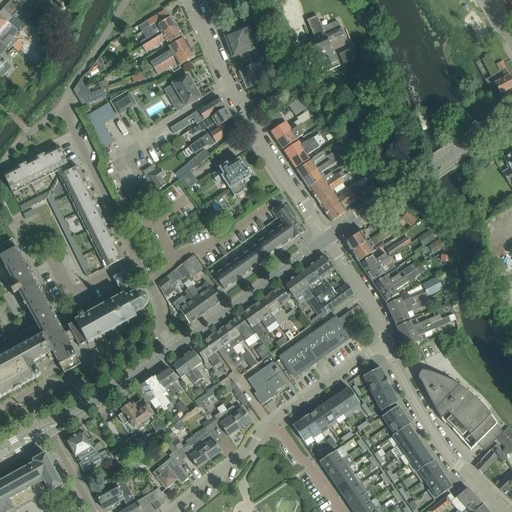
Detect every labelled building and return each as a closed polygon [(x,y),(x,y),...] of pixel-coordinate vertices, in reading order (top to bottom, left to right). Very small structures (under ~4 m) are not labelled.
[(19,33),(33,19),(26,13),(21,8),(13,0),(11,0),(0,11),(0,43),(8,50),(12,46),(17,51),(22,45),(14,37),(18,32),(19,33)] [(34,0),(13,0),(21,8),(26,13),(36,2),(34,0)] [(161,35),(176,26),(171,17),(169,18),(164,10),(146,21),(154,34),(145,40),(147,44),(142,47),(161,35)] [(337,21),(331,24),(322,28),(317,16),(307,21),(316,41),(309,44),(308,46),(312,53),(313,53),(314,53),(319,64),(318,64),(320,69),(325,67),(327,71),(339,66),(328,42),(344,35),(337,21)] [(277,61),(273,52),(261,22),(234,33),(224,36),(233,58),(256,49),(265,73),(277,61)] [(168,44),(174,41),(182,36),(176,26),(161,35),(142,47),(146,52),(166,40),(168,44)] [(166,62),(189,47),(183,38),(168,47),(171,52),(151,64),(153,67),(166,62)] [(179,66),(186,62),(195,57),(189,47),(166,62),(153,67),(158,75),(177,63),(179,66)] [(494,83),(500,94),(494,97),(495,99),(500,108),(511,99),(511,65),(509,60),(508,58),(502,48),(482,60),(494,83)] [(355,59),(351,49),(339,54),(343,65),(355,59)] [(109,63),(102,67),(96,62),(87,73),(90,78),(110,66),(109,63)] [(176,92),(173,94),(177,102),(181,99),(185,107),(201,98),(187,75),(172,84),(176,92)] [(74,93),(87,87),(82,78),(73,91),(74,93)] [(78,99),(91,93),(87,87),(74,93),(78,99)] [(119,116),(136,106),(127,91),(110,102),(119,116)] [(83,107),(92,103),(96,101),(91,93),(78,99),(83,107)] [(178,124),(170,129),(174,134),(189,125),(188,123),(193,120),(197,125),(216,113),(224,107),(224,106),(224,104),(223,103),(221,101),(221,102),(219,98),(211,103),(210,103),(193,114),(178,124)] [(307,109),(298,99),(288,106),(295,117),(307,109)] [(107,104),(87,116),(95,130),(116,118),(107,104)] [(217,114),(189,131),(192,135),(200,130),(200,131),(203,129),(207,134),(223,124),(232,118),(230,115),(230,114),(229,112),(227,111),(225,108),(217,114)] [(279,127),(271,132),(277,141),(297,128),(313,116),(309,110),(296,118),(298,120),(288,127),(285,123),(279,127)] [(272,124),(281,118),(282,117),(279,112),(269,119),(272,124)] [(297,128),(277,141),(283,150),(291,144),(297,140),(294,137),(300,132),(317,121),(313,116),(297,128)] [(215,130),(199,140),(202,145),(213,138),(216,143),(221,139),(229,134),(223,124),(215,130)] [(289,160),(316,142),(313,138),(300,146),(298,142),(284,151),(289,160)] [(307,155),(313,151),(319,147),(316,142),(289,160),(295,169),(310,159),(307,155)] [(61,167),(64,165),(67,163),(59,147),(3,174),(11,191),(61,167)] [(188,163),(175,174),(179,180),(180,180),(189,172),(192,169),(193,170),(210,157),(209,155),(205,150),(188,163)] [(303,180),(334,159),(331,154),(325,158),(321,153),(311,160),(311,161),(297,171),(303,180)] [(511,153),(504,159),(510,168),(501,173),(511,189),(511,153)] [(233,195),(237,195),(244,191),(244,188),(241,183),(250,176),(239,159),(228,166),(227,164),(219,168),(220,170),(213,174),(218,182),(223,179),(229,189),(230,189),(233,195)] [(308,188),(323,178),(321,175),(337,164),(334,159),(303,180),(308,188)] [(107,267),(124,259),(78,166),(67,172),(64,165),(61,167),(64,173),(61,175),(107,267)] [(314,196),(347,174),(345,171),(335,177),(331,172),(323,178),(308,188),(314,196)] [(189,172),(180,180),(187,189),(197,182),(189,172)] [(320,205),(334,195),(332,192),(351,179),(347,174),(314,196),(320,205)] [(148,180),(134,187),(137,194),(151,188),(148,180)] [(326,214),(358,192),(356,188),(338,200),(334,195),(320,205),(326,214)] [(344,208),(361,196),(366,193),(363,189),(358,192),(326,214),(331,222),(346,212),(344,208)] [(86,277),(92,274),(51,191),(19,207),(22,212),(47,199),(86,277)] [(283,223),(287,229),(296,222),(285,208),(277,214),(276,214),(279,218),(283,224),(283,223)] [(279,218),(276,214),(277,214),(273,209),(271,211),(276,219),(279,218)] [(26,220),(35,215),(33,210),(23,214),(26,220)] [(256,222),(262,230),(265,228),(259,219),(256,222)] [(296,222),(287,229),(294,238),(303,232),(296,222)] [(294,239),(294,238),(287,229),(283,223),(283,224),(275,230),(285,244),(294,238),(294,239)] [(266,236),(276,251),(285,244),(275,230),(266,236)] [(356,258),(373,246),(363,231),(345,243),(356,258)] [(430,231),(424,236),(430,244),(436,240),(430,231)] [(238,235),(244,243),(247,240),(241,232),(238,235)] [(268,257),(276,251),(266,236),(257,243),(258,244),(268,257)] [(64,334),(12,240),(0,246),(0,258),(10,276),(6,279),(9,285),(14,283),(16,287),(11,290),(13,294),(18,291),(25,303),(24,304),(25,306),(26,305),(37,324),(55,359),(64,373),(81,364),(69,343),(70,343),(64,334)] [(440,240),(434,244),(439,252),(445,248),(440,240)] [(387,258),(404,246),(401,242),(384,253),(385,254),(375,261),(372,256),(360,264),(365,273),(387,258)] [(269,258),(268,257),(258,244),(249,250),(260,265),(269,258)] [(219,248),(225,256),(228,254),(223,246),(219,248)] [(356,258),(358,262),(376,251),(373,246),(356,258)] [(240,256),(251,271),(260,265),(249,250),(240,256)] [(324,255),(308,267),(318,281),(320,279),(330,272),(336,280),(340,277),(324,255)] [(193,256),(182,264),(191,277),(202,270),(193,256)] [(232,262),(242,277),(251,271),(240,256),(232,262)] [(394,268),(390,262),(387,258),(365,273),(372,282),(394,268)] [(223,269),(233,283),(242,277),(232,262),(223,269)] [(308,267),(299,274),(312,293),(318,290),(324,285),(320,279),(318,281),(308,267)] [(221,286),(224,290),(233,283),(223,269),(214,275),(216,278),(212,280),(218,288),(221,286)] [(401,278),(398,275),(395,269),(373,284),(379,293),(401,278)] [(386,303),(394,297),(398,294),(396,291),(409,282),(408,280),(418,273),(415,269),(401,278),(379,293),(386,303)] [(135,291),(127,276),(125,272),(114,278),(122,293),(121,294),(122,295),(115,299),(114,297),(105,302),(106,304),(84,316),(82,313),(77,315),(79,319),(75,321),(75,322),(68,326),(70,331),(64,334),(70,343),(75,340),(79,347),(87,343),(87,344),(118,326),(120,328),(121,328),(121,327),(129,323),(128,321),(136,317),(134,314),(144,308),(148,304),(148,298),(146,294),(141,291),(135,292),(135,291)] [(173,272),(167,277),(173,285),(179,280),(173,272)] [(299,274),(284,284),(290,292),(294,298),(303,291),(310,301),(308,302),(314,311),(322,305),(312,293),(299,274)] [(158,284),(164,291),(173,285),(167,277),(158,284)] [(437,278),(422,285),(428,297),(442,290),(437,278)] [(222,301),(212,286),(210,287),(207,282),(204,284),(204,285),(200,288),(214,307),(222,301)] [(318,290),(312,293),(322,305),(327,313),(328,314),(346,300),(353,295),(354,294),(346,285),(334,294),(326,284),(324,285),(318,290)] [(214,307),(200,288),(196,291),(193,286),(188,289),(189,290),(206,313),(214,307)] [(290,300),(287,295),(281,286),(271,293),(288,317),(294,312),(290,308),(287,302),(290,300)] [(198,319),(206,313),(189,290),(188,289),(185,293),(187,295),(183,298),(198,319)] [(282,321),(288,317),(271,293),(261,300),(278,323),(282,321)] [(413,311),(431,303),(436,301),(433,296),(415,304),(391,315),(396,325),(414,317),(411,311),(413,311)] [(391,315),(415,304),(412,297),(401,302),(400,299),(387,305),(391,315)] [(190,324),(198,319),(183,298),(176,303),(181,309),(179,310),(190,324)] [(277,324),(278,323),(261,300),(251,307),(261,320),(266,328),(275,321),(277,324)] [(257,323),(261,320),(251,307),(242,314),(248,322),(255,333),(259,338),(262,344),(266,341),(262,335),(264,333),(257,323)] [(253,334),(246,324),(240,315),(231,322),(244,341),(249,337),(253,334)] [(280,357),(289,369),(294,377),(307,368),(311,365),(313,368),(317,365),(315,362),(323,357),(350,338),(336,318),(280,357)] [(406,323),(396,327),(401,337),(431,325),(428,320),(419,324),(416,318),(406,323)] [(239,345),(244,341),(231,322),(222,328),(231,341),(233,345),(231,346),(238,356),(240,355),(238,353),(243,350),(239,345)] [(53,360),(55,359),(37,324),(19,334),(25,345),(0,358),(0,397),(13,391),(21,387),(21,386),(41,375),(34,362),(47,355),(49,359),(53,360)] [(431,325),(401,337),(405,347),(415,343),(419,342),(420,343),(419,344),(420,345),(421,344),(426,341),(427,341),(426,338),(437,333),(435,329),(433,330),(431,325)] [(237,357),(238,356),(231,346),(233,345),(231,341),(222,328),(213,335),(231,359),(235,355),(237,357)] [(285,334),(290,340),(294,337),(289,331),(285,334)] [(238,368),(231,359),(213,335),(204,341),(213,354),(218,351),(233,372),(238,368)] [(280,348),(288,342),(283,337),(275,343),(280,348)] [(224,368),(213,354),(204,341),(195,348),(204,361),(208,358),(213,364),(212,364),(216,369),(217,368),(219,371),(224,368)] [(262,361),(270,354),(266,348),(257,355),(262,361)] [(186,354),(181,357),(194,375),(195,374),(199,380),(203,378),(196,368),(202,363),(201,363),(198,358),(192,350),(186,354)] [(247,352),(242,355),(251,368),(256,364),(247,352)] [(181,357),(171,365),(177,373),(181,378),(187,374),(196,387),(201,384),(199,380),(195,374),(194,375),(181,357)] [(253,393),(262,405),(278,394),(277,391),(285,385),(276,372),(279,370),(273,362),(247,380),(255,392),(253,393)] [(168,367),(155,377),(165,390),(165,391),(171,399),(175,396),(173,394),(179,389),(175,383),(178,381),(174,375),(168,367)] [(363,377),(368,385),(385,377),(385,376),(384,376),(380,368),(381,368),(380,368),(363,377)] [(429,372),(425,371),(424,371),(422,371),(421,371),(420,372),(420,373),(419,373),(419,374),(419,375),(419,376),(419,377),(419,378),(421,380),(422,380),(423,381),(424,381),(431,388),(427,392),(426,390),(425,391),(431,402),(438,413),(474,397),(471,395),(470,396),(467,393),(468,393),(468,392),(467,391),(455,383),(451,381),(443,377),(429,372)] [(155,377),(145,383),(165,410),(167,408),(170,406),(169,404),(162,394),(165,391),(165,390),(155,377)] [(228,377),(218,384),(222,390),(229,385),(232,383),(228,377)] [(372,394),(389,385),(385,377),(368,385),(372,394)] [(232,383),(229,385),(236,395),(235,395),(242,405),(247,401),(233,382),(232,383)] [(145,383),(136,390),(142,398),(146,405),(149,403),(159,417),(167,412),(165,410),(145,383)] [(211,397),(222,390),(218,384),(207,391),(208,393),(211,397)] [(376,402),(393,394),(389,386),(390,385),(389,385),(372,394),(376,402)] [(348,387),(348,388),(340,393),(351,409),(359,404),(360,404),(348,387)] [(208,393),(195,401),(197,405),(211,397),(208,393)] [(351,409),(340,393),(333,399),(343,415),(351,409)] [(380,411),(381,412),(398,403),(398,402),(393,394),(376,402),(381,411),(380,411)] [(487,412),(488,411),(487,410),(478,400),(474,397),(438,413),(441,419),(442,419),(442,418),(448,412),(451,415),(446,420),(462,436),(467,431),(470,434),(465,439),(473,447),(470,450),(477,443),(485,451),(497,439),(505,448),(502,451),(504,454),(511,452),(511,440),(496,425),(497,424),(494,419),(490,414),(489,415),(490,415),(489,415),(486,412),(487,411),(487,412)] [(343,415),(333,399),(325,404),(337,422),(336,420),(343,415)] [(146,407),(141,400),(134,405),(134,404),(131,406),(130,405),(122,410),(123,413),(118,416),(125,425),(130,422),(135,429),(143,423),(145,426),(150,422),(148,419),(150,417),(153,422),(150,424),(156,432),(152,435),(157,442),(167,435),(165,432),(147,406),(146,407)] [(337,422),(325,404),(317,410),(330,429),(330,428),(329,428),(337,422)] [(190,411),(186,405),(179,410),(183,416),(190,411)] [(251,421),(245,413),(240,405),(235,408),(233,406),(227,411),(239,429),(251,421)] [(382,417),(388,426),(403,415),(398,407),(398,406),(381,417),(382,418),(382,417)] [(330,429),(317,410),(309,415),(309,414),(309,415),(322,434),(330,429)] [(228,437),(239,429),(227,411),(220,415),(222,417),(217,421),(214,416),(207,420),(213,428),(219,424),(228,437)] [(184,425),(177,415),(171,419),(178,429),(184,425)] [(322,434),(309,415),(301,420),(313,439),(321,434),(322,434)] [(388,426),(394,435),(392,436),(410,424),(403,415),(388,426)] [(208,432),(213,428),(207,420),(202,424),(208,432)] [(293,425),(292,426),(304,442),(311,436),(313,439),(301,420),(300,420),(300,421),(293,426),(293,425)] [(396,447),(414,434),(408,426),(410,424),(392,436),(392,437),(393,436),(398,445),(396,446),(396,447)] [(182,447),(169,429),(165,432),(167,435),(178,450),(182,447)] [(99,454),(97,451),(103,447),(100,443),(94,446),(91,440),(88,441),(83,432),(66,441),(76,458),(78,456),(81,462),(89,457),(89,459),(99,454)] [(204,438),(197,443),(210,460),(222,451),(216,443),(209,434),(204,438)] [(402,456),(420,443),(414,434),(396,447),(402,456)] [(189,446),(184,449),(192,460),(198,468),(210,460),(197,443),(190,447),(189,446)] [(408,465),(427,452),(420,443),(402,456),(403,456),(405,454),(411,463),(408,464),(408,465)] [(475,467),(482,474),(497,457),(501,463),(506,460),(503,454),(497,444),(493,448),(475,467)] [(320,462),(325,470),(344,458),(343,458),(341,459),(336,452),(336,451),(319,462),(319,463),(320,462)] [(408,465),(414,473),(434,460),(432,461),(427,452),(408,465)] [(34,463),(0,481),(0,483),(9,500),(15,510),(28,503),(39,497),(50,491),(50,492),(62,485),(45,453),(33,460),(34,463)] [(188,478),(182,471),(171,458),(152,473),(166,490),(177,481),(180,485),(188,478)] [(331,479),(349,466),(344,458),(325,470),(331,479)] [(421,483),(440,470),(434,461),(434,460),(414,473),(421,483)] [(349,466),(331,479),(337,487),(356,474),(355,475),(349,466)] [(427,491),(446,478),(440,470),(421,483),(424,481),(430,489),(427,490),(427,491)] [(343,496),(362,483),(356,474),(337,487),(343,496)] [(511,477),(500,490),(507,496),(511,491),(511,477)] [(427,491),(434,500),(452,487),(446,478),(427,491)] [(114,505),(123,500),(126,505),(135,501),(124,481),(96,496),(100,502),(104,510),(106,509),(107,511),(108,511),(116,508),(114,505)] [(0,511),(15,511),(15,510),(9,500),(0,483),(0,511)] [(343,496),(348,504),(367,492),(361,484),(362,483),(343,496)] [(159,488),(153,492),(161,507),(167,501),(161,493),(159,488)] [(460,511),(477,499),(468,489),(452,502),(459,511),(460,511)] [(152,492),(120,511),(154,511),(155,511),(150,504),(152,503),(156,511),(161,507),(153,492),(152,492)] [(348,504),(353,511),(355,511),(370,502),(364,494),(367,492),(348,504)] [(451,501),(454,499),(450,494),(443,500),(428,511),(427,511),(439,511),(452,502),(451,501)] [(480,501),(479,501),(477,499),(460,511),(459,511),(457,511),(473,511),(483,506),(483,504),(480,501)] [(355,511),(373,511),(379,508),(375,510),(370,502),(355,511)]
